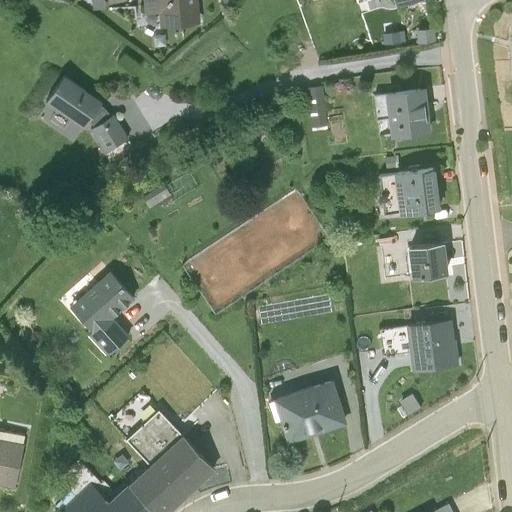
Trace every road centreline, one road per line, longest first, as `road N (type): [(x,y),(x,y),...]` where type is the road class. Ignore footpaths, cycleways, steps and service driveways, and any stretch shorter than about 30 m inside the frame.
road 1 (residential): [(453,11),(499,387)]
road 2 (residential): [(207,511),(358,475),(499,387)]
road 3 (unclassified): [(499,387),(511,509)]
